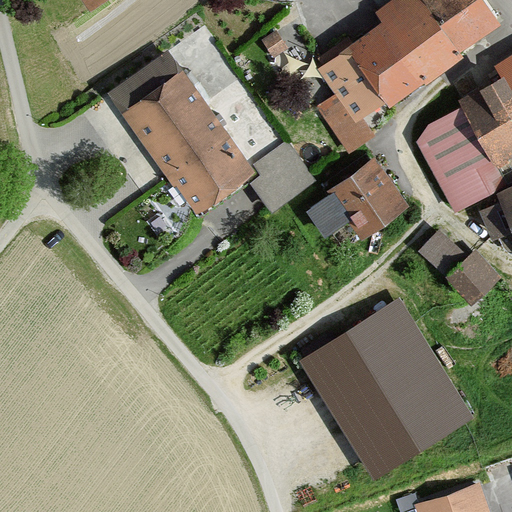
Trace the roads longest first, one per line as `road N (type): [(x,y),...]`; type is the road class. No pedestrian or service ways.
road 1 (unclassified): [(271,511),(253,458),(212,392),(42,188),(0,25)]
road 2 (residential): [(435,211),(405,157),(403,128),(421,101),(511,28)]
